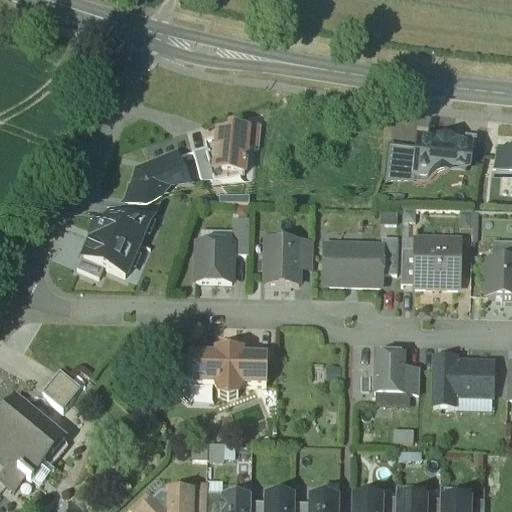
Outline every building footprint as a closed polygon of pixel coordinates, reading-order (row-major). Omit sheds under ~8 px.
[(258,152),(260,129),(247,128),(246,134),(247,134),(246,151),(258,152)] [(246,151),(247,134),(246,134),(229,132),(229,137),(217,136),(215,148),(206,151),(215,186),(243,177),(246,151)] [(435,145),(417,142),(416,152),(413,180),(414,180),(413,188),(448,192),(449,184),(466,187),(471,149),(453,147),(453,145),(436,143),(435,145)] [(511,148),(507,148),(506,154),(495,153),(491,195),(511,197),(511,195),(511,194),(511,148)] [(416,152),(389,149),(385,185),(413,188),(414,180),(413,180),(416,152)] [(202,190),(215,186),(206,151),(192,155),(202,190)] [(134,171),(119,214),(161,227),(170,204),(192,194),(177,155),(134,171)] [(402,229),(387,228),(385,242),(400,244),(402,229)] [(129,243),(153,254),(160,238),(135,230),(129,243)] [(101,256),(96,269),(139,287),(153,254),(111,236),(103,256),(101,256)] [(458,256),(458,273),(475,273),(475,256),(458,256)] [(248,263),(232,262),(231,288),(232,288),(231,298),(247,299),(248,263)] [(124,320),(139,287),(96,269),(90,281),(92,282),(83,302),(103,311),(124,320)] [(396,283),(380,282),(380,290),(379,318),(395,319),(396,283)] [(457,285),(415,284),(414,293),(413,329),(413,330),(455,331),(457,285)] [(299,286),(264,285),(263,327),(297,328),(298,312),(299,286)] [(312,286),(299,286),(298,312),(311,313),(312,286)] [(231,288),(196,288),(195,325),(231,326),(231,298),(232,288),(231,288)] [(380,290),(324,289),(323,329),(379,330),(379,318),(380,290)] [(414,293),(400,293),(399,329),(413,329),(414,293)] [(83,302),(81,301),(77,312),(98,321),(103,311),(83,302)] [(511,303),(486,303),(485,339),(511,339),(511,303)] [(151,398),(142,391),(133,402),(142,409),(151,398)] [(242,394),(214,393),(214,398),(188,397),(188,412),(197,413),(203,428),(214,428),(217,438),(227,442),(237,438),(241,429),(265,430),(265,399),(242,399),(242,394)] [(404,399),(374,398),(373,436),(403,437),(403,413),(404,399)] [(453,402),(432,402),(431,450),(452,450),(452,441),(490,442),(491,407),(453,406),(453,402)] [(417,413),(403,413),(403,437),(417,437),(417,413)] [(59,416),(42,437),(63,454),(80,433),(59,416)] [(20,444),(0,469),(0,505),(8,511),(7,511),(39,511),(45,505),(64,481),(20,444)] [(231,489),(193,488),(193,504),(231,505),(231,489)]
